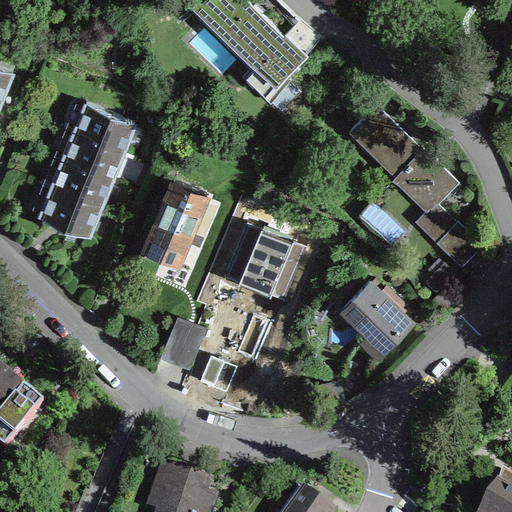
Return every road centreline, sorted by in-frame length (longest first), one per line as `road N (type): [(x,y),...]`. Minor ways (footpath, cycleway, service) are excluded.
road 1 (residential): [(0,253),(186,425),(247,440),(322,434),(380,412)]
road 2 (residential): [(511,209),(486,149),(461,120),(353,44),(310,0)]
road 3 (residential): [(380,412),(511,281)]
